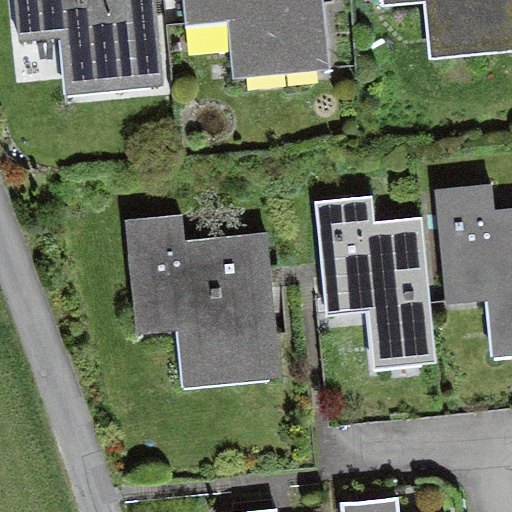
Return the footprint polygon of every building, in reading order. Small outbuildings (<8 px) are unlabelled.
[(15,0),(19,40),(71,35),(75,70),(148,62),(150,85),(162,84),(153,0),(15,0)] [(184,0),(187,24),(238,19),(242,53),(315,46),(317,69),(330,67),(323,0),(184,0)] [(511,0),(381,0),(382,4),(423,0),(434,0),(438,34),(511,27),(511,33),(511,0)] [(491,184),(436,189),(446,301),(499,296),(502,331),(511,330),(511,216),(494,219),(491,184)] [(371,196),(316,201),(326,314),(379,309),(383,343),(424,339),(426,362),(435,361),(422,226),(375,230),(371,196)] [(181,214),(126,220),(138,332),(189,326),(193,361),(266,354),(268,377),(279,376),(266,241),(184,249),(181,214)] [(398,511),(397,497),(341,502),(342,511),(398,511)]
